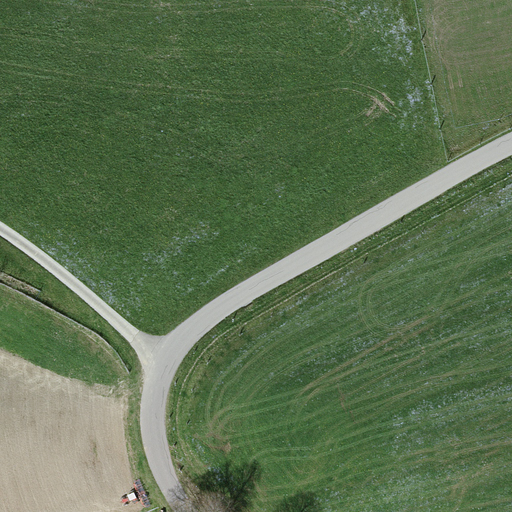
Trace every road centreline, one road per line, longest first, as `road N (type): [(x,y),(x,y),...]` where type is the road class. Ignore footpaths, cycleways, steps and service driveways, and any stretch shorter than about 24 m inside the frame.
road 1 (unclassified): [(185,511),(170,487),(153,415),(156,385),(177,344),(219,306),(511,142)]
road 2 (track): [(166,363),(0,227)]
